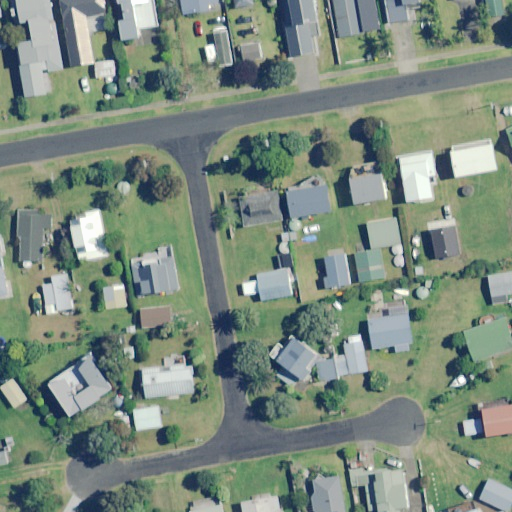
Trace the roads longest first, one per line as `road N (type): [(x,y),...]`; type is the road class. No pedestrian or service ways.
road 1 (residential): [(186,124),(511,66)]
road 2 (residential): [(186,124),(242,448)]
road 3 (residential): [(0,156),(186,124)]
road 4 (residential): [(404,418),(242,448)]
road 5 (residential): [(242,448),(81,477)]
